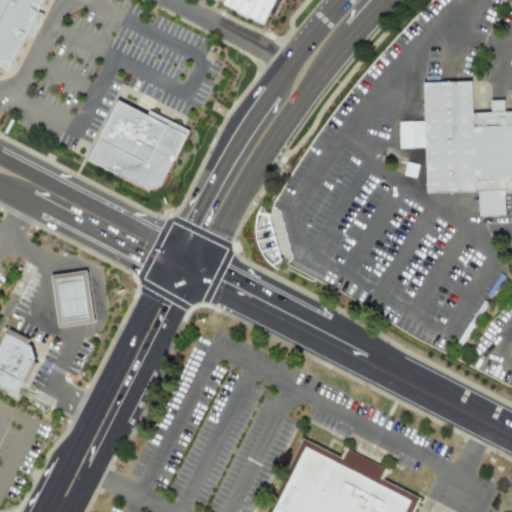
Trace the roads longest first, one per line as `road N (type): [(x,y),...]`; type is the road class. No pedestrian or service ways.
road 1 (tertiary): [(206,277),(511,433)]
road 2 (secondary): [(162,267),(40,511)]
road 3 (secondary): [(82,511),(206,277)]
road 4 (secondary): [(172,247),(0,153)]
road 5 (secondary): [(262,86),(172,247)]
road 6 (secondary): [(269,168),(367,37)]
road 7 (secondary): [(40,210),(162,267)]
